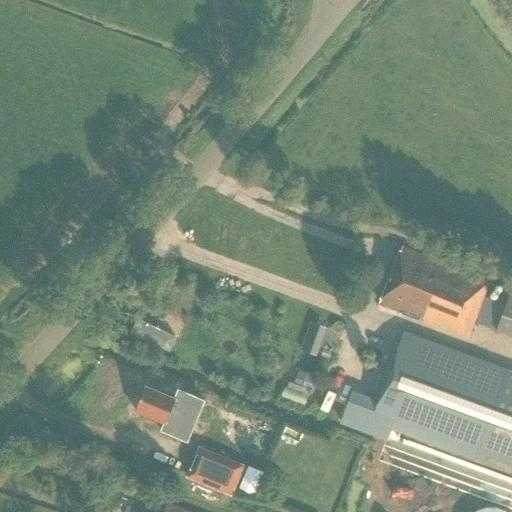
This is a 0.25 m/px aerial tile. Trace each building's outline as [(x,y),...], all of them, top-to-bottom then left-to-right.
[(468,337),(489,281),(403,245),(379,301),(403,311),(402,313),(468,337)] [(511,334),(511,289),(496,329),(511,334)] [(390,437),(394,426),(511,469),(511,373),(407,335),(380,411),(363,406),(356,425),(390,437)] [(186,417),(191,406),(176,399),(176,400),(146,386),(136,410),(166,423),(171,411),(186,417)] [(238,426),(234,424),(230,425),(226,428),(226,433),(228,437),(232,439),(237,438),(240,435),(241,430),(238,426)] [(271,431),(253,430),(252,451),(270,453),(271,431)] [(194,449),(184,479),(229,495),(240,465),(194,449)] [(140,508),(151,509),(153,495),(142,494),(140,508)] [(191,511),(167,502),(163,511),(191,511)]
